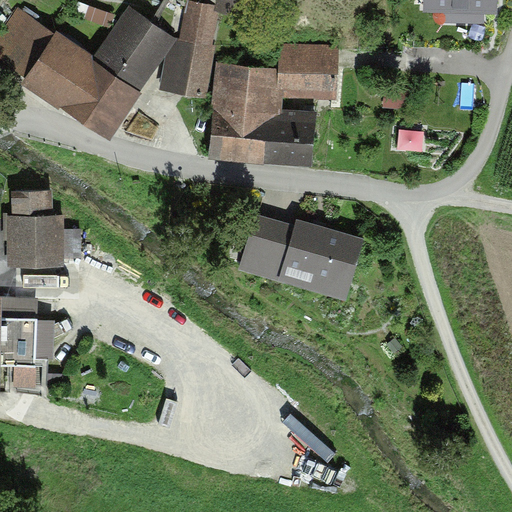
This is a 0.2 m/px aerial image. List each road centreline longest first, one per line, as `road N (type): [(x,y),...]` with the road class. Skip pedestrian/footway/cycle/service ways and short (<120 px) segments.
road 1 (unclassified): [(400,199),(169,171),(26,121),(0,131)]
road 2 (track): [(511,472),(470,398),(400,199),(511,209)]
road 3 (track): [(450,199),(486,155),(511,74)]
